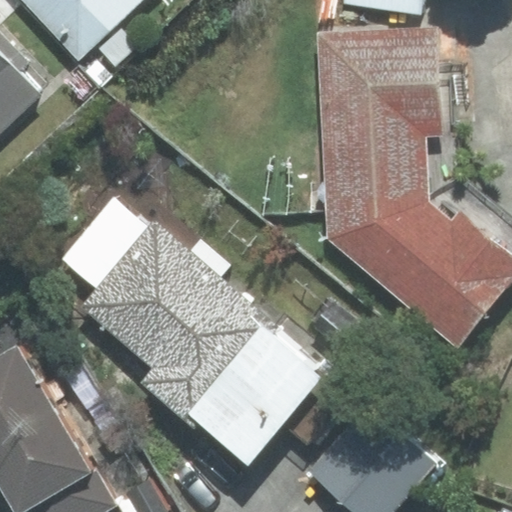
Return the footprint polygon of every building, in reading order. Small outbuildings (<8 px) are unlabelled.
[(31,0),(80,50),(131,0),(31,0)] [(421,0),(343,0),(343,3),(420,14),(421,0)] [(325,39),(330,237),(464,188),(461,77),(432,78),(431,36),(325,39)] [(0,51),(0,129),(39,94),(0,51)] [(511,227),(464,188),(330,237),(457,342),(511,275),(511,227)] [(144,382),(196,425),(200,420),(248,461),(319,379),(267,335),(276,325),(155,223),(149,229),(114,199),(62,259),(98,289),(83,307),(156,369),(144,382)] [(16,348),(0,358),(0,475),(22,511),(100,511),(112,504),(16,348)] [(370,405),(311,470),(358,511),(393,511),(436,464),(370,405)]
